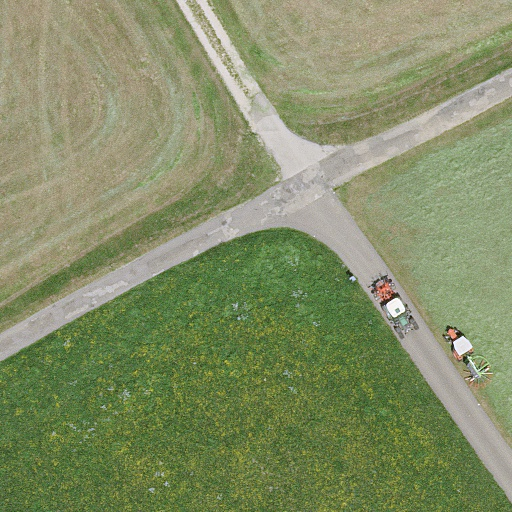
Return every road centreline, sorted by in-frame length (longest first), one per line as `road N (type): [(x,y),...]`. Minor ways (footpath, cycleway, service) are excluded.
road 1 (residential): [(0,351),(511,82)]
road 2 (track): [(307,194),(511,480)]
road 3 (track): [(307,194),(195,0)]
